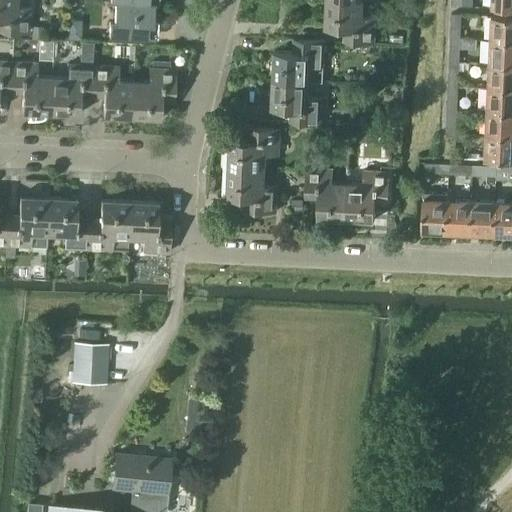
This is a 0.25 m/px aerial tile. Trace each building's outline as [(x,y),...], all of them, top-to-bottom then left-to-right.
[(16,0),(0,0),(0,29),(28,31),(29,5),(16,5),(16,0)] [(154,1),(127,0),(114,0),(114,21),(108,21),(108,35),(157,37),(158,19),(154,19),(154,1)] [(362,0),(325,0),(324,27),(343,27),(343,40),(374,41),(375,16),(362,15),(362,0)] [(451,13),(450,35),(455,35),(455,37),(455,39),(460,39),(461,13),(451,13)] [(511,14),(492,13),(490,38),(511,39),(511,14)] [(68,20),(68,39),(79,39),(79,20),(68,20)] [(42,38),(42,29),(33,28),(33,38),(42,38)] [(450,35),(449,61),(459,61),(460,39),(455,39),(455,37),(455,35),(450,35)] [(274,50),(273,78),(310,79),(322,80),(323,65),(324,39),(294,37),(293,51),(274,50)] [(511,39),(490,38),(489,61),(511,62),(511,39)] [(0,89),(10,91),(12,60),(0,59),(0,89)] [(22,110),(50,112),(52,74),(36,73),(36,61),(12,60),(10,91),(23,91),(22,110)] [(133,78),(131,115),(160,117),(161,98),(174,98),(175,68),(168,68),(169,62),(152,61),(152,67),(150,67),(149,79),(133,78)] [(449,61),(448,83),(453,83),(452,87),(457,87),(459,61),(449,61)] [(511,62),(489,61),(488,86),(511,86),(511,62)] [(80,94),(91,94),(92,65),(67,63),(67,75),(52,74),(50,112),(78,113),(80,94)] [(102,114),(131,115),(133,78),(117,77),(118,66),(92,65),(91,94),(103,95),(102,114)] [(310,79),(273,78),(271,107),(291,108),(290,121),(320,122),(322,95),(309,94),(310,79)] [(448,83),(446,109),(456,109),(457,87),(452,87),(453,83),(448,83)] [(511,86),(488,86),(487,109),(511,110),(511,86)] [(446,109),(445,131),(450,131),(450,135),(455,135),(456,109),(446,109)] [(511,110),(487,109),(486,133),(511,134),(511,110)] [(359,124),(359,137),(375,137),(375,125),(359,124)] [(230,139),(228,167),(265,168),(265,153),(278,153),(280,127),(250,126),(249,139),(230,139)] [(445,131),(444,157),(454,157),(455,135),(450,135),(450,131),(445,131)] [(511,134),(486,133),(484,158),(511,159),(511,134)] [(424,161),(424,171),(450,172),(450,168),(447,167),(447,162),(424,161)] [(450,172),(472,173),(473,163),(447,162),(447,167),(450,168),(450,172)] [(472,173),(497,175),(497,164),(473,163),(472,173)] [(497,175),(497,178),(511,179),(511,165),(497,164),(497,175)] [(265,168),(228,167),(228,177),(227,195),(246,196),(245,209),(276,210),(277,185),(264,184),(265,168)] [(317,217),(346,218),(347,181),(332,180),(332,177),(332,167),(307,167),(306,177),(305,197),(318,197),(317,217)] [(347,181),(346,218),(374,219),(374,200),(387,201),(388,177),(388,170),(363,169),(363,177),(362,181),(347,181)] [(423,197),(421,229),(445,230),(447,198),(447,193),(423,191),(423,197)] [(7,213),(5,244),(30,245),(46,246),(46,233),(48,196),(19,194),(18,213),(7,213)] [(62,247),(87,248),(88,217),(76,216),(77,197),(48,196),(46,233),(62,234),(62,247)] [(112,237),(128,237),(130,200),(100,198),(99,217),(88,217),(87,248),(111,249),(112,237)] [(303,211),(304,199),(293,198),(293,210),(303,211)] [(445,230),(469,232),(471,199),(447,198),(445,230)] [(469,232),(494,233),(496,200),(471,199),(469,232)] [(130,200),(128,237),(144,238),(143,251),(168,253),(170,221),(157,220),(158,201),(130,200)] [(511,200),(496,200),(494,233),(511,233),(511,200)] [(72,258),(72,274),(85,274),(85,258),(72,258)] [(72,381),(104,382),(106,342),(74,341),(72,381)] [(131,488),(128,511),(48,504),(47,511),(163,511),(166,491),(169,457),(116,452),(112,486),(131,488)]
